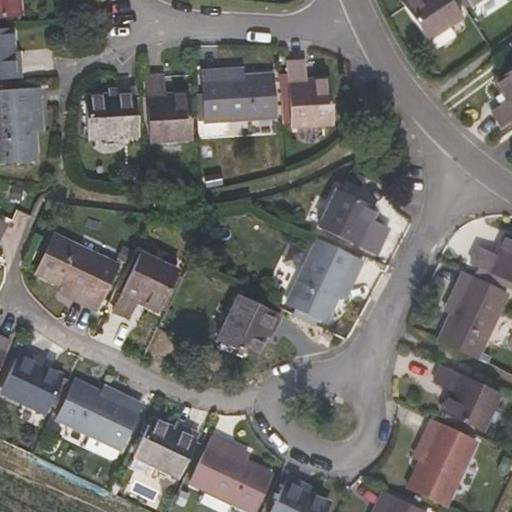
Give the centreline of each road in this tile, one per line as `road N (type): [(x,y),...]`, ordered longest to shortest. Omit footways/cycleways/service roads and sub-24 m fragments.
road 1 (residential): [(272,405),(183,392),(74,341),(19,299),(13,260)]
road 2 (residential): [(353,379),(473,159)]
road 3 (residential): [(356,0),(384,58),(473,159)]
road 4 (residential): [(272,405),(291,438),(342,454),(367,435),(372,418),(371,398),(353,379)]
